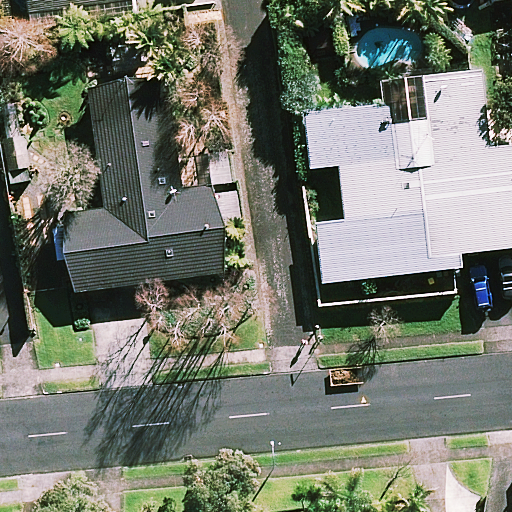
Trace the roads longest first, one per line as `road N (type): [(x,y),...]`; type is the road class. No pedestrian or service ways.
road 1 (residential): [(242,0),(306,409)]
road 2 (residential): [(0,438),(306,409)]
road 3 (residential): [(306,409),(511,391)]
